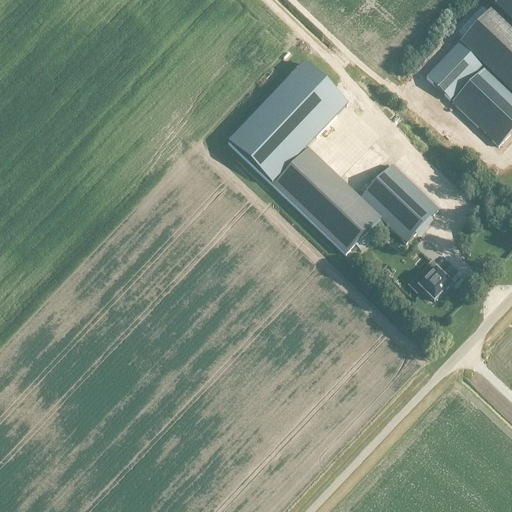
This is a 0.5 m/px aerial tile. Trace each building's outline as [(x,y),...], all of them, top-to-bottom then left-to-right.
[(511,0),(502,0),(493,10),(511,28),(511,0)] [(511,28),(493,10),(465,39),(511,83),(511,28)] [(450,102),(482,69),(458,47),(427,80),(450,102)] [(229,147),(273,188),(349,108),(305,67),(229,147)] [(511,97),(484,71),(452,105),(499,149),(511,134),(511,97)] [(335,167),(358,143),(346,131),(323,156),(335,167)] [(308,152),(273,188),(346,257),(368,234),(372,238),(378,232),(382,235),(388,229),(380,222),(380,221),(360,202),(338,180),(308,152)] [(392,168),(360,202),(380,221),(406,246),(438,212),(392,168)] [(421,291),(434,304),(435,303),(440,297),(441,297),(442,296),(441,296),(444,293),(444,294),(445,293),(445,292),(451,286),(445,279),(443,277),(439,274),(440,273),(432,265),(431,266),(422,275),(421,276),(426,281),(419,289),(421,291)]
